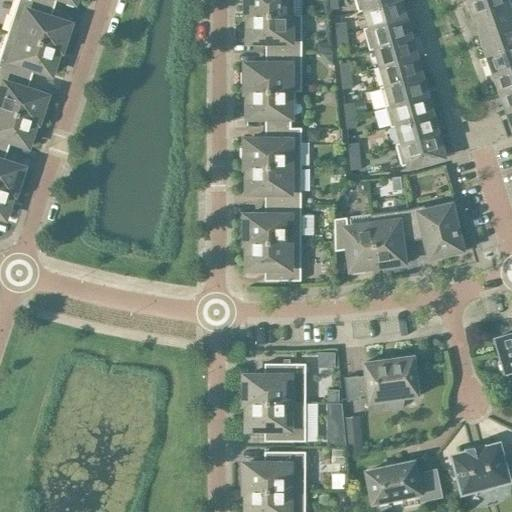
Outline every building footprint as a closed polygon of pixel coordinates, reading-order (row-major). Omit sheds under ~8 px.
[(48,19),(52,8),(27,0),(16,0),(6,33),(59,50),(61,44),(63,45),(67,33),(65,32),(67,25),(48,19)] [(246,15),(302,15),(291,15),(291,0),(243,0),(244,9),(246,9),(246,15)] [(327,0),(328,10),(338,9),(336,0),(327,0)] [(354,0),(358,11),(396,0),(354,0)] [(363,30),(405,19),(399,0),(396,0),(358,11),(358,12),(366,10),(370,27),(363,29),(363,30)] [(511,0),(468,0),(475,17),(511,4),(511,0)] [(481,36),(511,25),(511,16),(508,7),(511,5),(511,4),(475,17),(481,36)] [(265,53),(302,53),(302,15),(246,15),(246,17),(249,17),(249,31),(246,31),(246,44),(255,44),(255,41),(266,41),(265,53)] [(369,49),(410,38),(405,19),(363,30),(369,49)] [(337,36),(347,35),(345,22),(336,23),(337,36)] [(488,55),(511,46),(511,25),(481,36),(488,55)] [(59,51),(59,50),(6,33),(0,51),(0,70),(29,80),(32,69),(42,72),(42,74),(50,77),(54,65),(52,64),(56,50),(59,51)] [(347,35),(337,36),(338,48),(348,47),(347,35)] [(382,67),(415,57),(410,38),(369,49),(369,51),(376,49),(382,67)] [(332,43),(318,43),(318,53),(333,53),(332,43)] [(495,74),(511,67),(511,46),(488,55),(495,74)] [(302,91),(302,53),(265,53),(266,64),(246,65),(246,72),(244,72),(244,85),(246,85),(246,91),(302,91)] [(380,88),(421,76),(415,57),(382,67),(387,85),(380,87),(380,88)] [(341,76),(351,75),(350,63),(340,64),(341,76)] [(501,93),(511,88),(511,67),(495,74),(501,93)] [(25,91),(29,80),(0,70),(0,110),(35,122),(37,116),(39,117),(43,104),(41,104),(43,97),(25,91)] [(351,75),(341,76),(342,89),(352,88),(351,75)] [(385,107),(426,96),(421,76),(380,88),(385,107)] [(508,111),(511,110),(511,88),(501,93),(508,111)] [(265,129),(302,129),(302,128),(292,128),(292,116),(291,116),(291,92),(302,92),(302,91),(246,91),(246,92),(248,92),(248,106),(246,106),(246,119),(255,119),(255,117),(265,117),(265,129)] [(391,126),(432,115),(426,96),(385,107),(391,126)] [(345,116),(355,116),(354,103),(344,104),(345,116)] [(35,123),(35,122),(0,110),(0,149),(5,152),(9,140),(19,144),(18,146),(26,148),(30,136),(28,135),(33,122),(35,123)] [(396,146),(437,134),(432,115),(391,126),(391,128),(398,126),(403,142),(396,144),(396,146)] [(355,116),(345,116),(347,129),(356,128),(355,116)] [(246,167),(302,167),(302,129),(265,129),(265,140),(246,140),(246,148),(243,148),(243,160),(246,160),(246,167)] [(319,132),(309,132),(309,138),(314,142),(319,143),(319,132)] [(437,134),(396,146),(402,166),(411,164),(412,167),(441,158),(440,155),(443,155),(437,134)] [(350,157),(359,156),(358,143),(348,144),(350,157)] [(1,162),(5,152),(0,149),(0,189),(12,193),(14,188),(16,188),(20,176),(18,175),(20,168),(1,162)] [(359,156),(350,157),(351,170),(361,169),(359,156)] [(301,204),(302,167),(246,167),(246,168),(248,168),(248,182),(246,182),(246,195),(254,195),(254,193),(265,193),(265,204),(301,204)] [(400,178),(386,179),(387,191),(401,189),(400,178)] [(11,195),(12,193),(0,189),(0,219),(3,220),(7,208),(5,207),(9,194),(11,195)] [(301,242),(301,204),(265,204),(265,216),(245,216),(245,223),(243,223),(243,236),(245,236),(245,242),(301,242)] [(407,210),(413,241),(425,238),(430,257),(447,254),(447,256),(464,252),(462,241),(460,242),(457,230),(454,231),(448,206),(429,211),(427,205),(407,210)] [(401,243),(413,241),(407,210),(371,214),(377,266),(390,264),(391,266),(406,264),(405,256),(403,256),(401,243)] [(377,266),(371,214),(370,215),(371,225),(347,228),(346,218),(333,219),(335,251),(349,249),(351,263),(349,263),(350,271),(365,269),(365,268),(377,266)] [(301,281),(301,242),(245,242),(245,244),(248,244),(248,258),(245,258),(245,270),(254,270),(254,268),(265,269),(265,281),(301,281)] [(511,333),(495,339),(505,373),(506,373),(508,379),(511,377),(511,333)] [(419,394),(414,358),(414,356),(412,356),(395,359),(395,358),(393,359),(393,360),(385,361),(385,360),(383,360),(366,362),(364,363),(364,365),(366,376),(358,377),(358,376),(344,377),(347,401),(361,399),(360,396),(368,395),(369,400),(369,402),(371,402),(386,400),(386,405),(389,408),(393,410),(398,409),(401,407),(403,402),(403,398),(417,396),(419,396),(419,394)] [(245,403),(305,403),(306,364),(264,364),(264,376),(245,376),(245,384),(243,384),(243,396),(245,396),(245,403)] [(330,393),(326,397),(326,404),(339,403),(339,393),(330,393)] [(305,442),(305,403),(245,403),(245,404),(247,404),(247,418),(245,418),(245,431),(254,431),(254,429),(264,429),(264,441),(305,442)] [(360,435),(347,436),(348,451),(361,450),(360,435)] [(511,452),(502,456),(499,446),(499,444),(497,444),(484,448),(484,447),(483,446),(481,446),(467,450),(468,452),(453,456),(453,458),(462,491),(462,493),(464,492),(476,489),(482,490),(489,488),(494,484),(506,481),(507,481),(507,479),(511,477),(511,452)] [(245,490),(305,491),(305,452),(264,452),(264,464),(245,464),(245,472),(242,472),(242,484),(245,484),(245,490)] [(416,474),(414,462),(367,472),(373,503),(419,494),(421,501),(442,497),(436,469),(416,474)] [(305,511),(305,491),(245,490),(245,492),(247,492),(247,506),(245,506),(244,511),(305,511)] [(349,495),(339,494),(339,508),(349,508),(349,495)]
